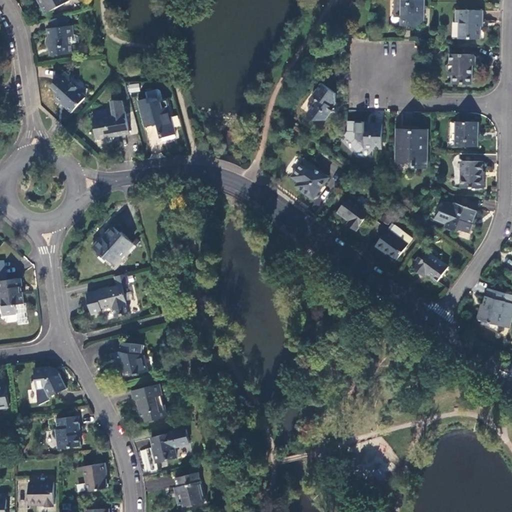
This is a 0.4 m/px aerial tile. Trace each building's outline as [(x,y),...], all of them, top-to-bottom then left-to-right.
[(41,0),(43,3),(42,4),(46,12),(70,0),(41,0)] [(421,0),(395,0),(395,10),(401,10),(401,25),(415,25),(422,20),(421,0)] [(481,9),(455,9),(455,21),(458,21),(458,38),(479,38),(479,20),(480,20),(481,9)] [(69,23),(68,15),(49,20),(50,28),(48,28),(49,37),(47,37),(45,43),(50,47),(51,55),(73,52),(72,42),(80,42),(79,35),(75,34),(73,23),(69,23)] [(471,53),(449,53),(449,61),(446,64),(446,71),(449,74),(451,74),(451,83),(471,83),(471,64),(471,53)] [(65,72),(51,87),(57,92),(55,95),(56,102),(65,102),(66,107),(72,112),(86,97),(77,90),(78,88),(70,80),(69,76),(65,72)] [(128,84),(129,92),(140,91),(139,83),(128,84)] [(334,93),(321,83),(312,94),(313,95),(314,102),(309,109),(311,116),(316,120),(324,119),(333,108),(331,106),(333,104),(334,93)] [(158,89),(146,92),(147,98),(149,103),(163,99),(161,90),(158,89)] [(163,99),(149,103),(147,98),(139,100),(146,127),(151,125),(158,124),(162,137),(175,134),(166,98),(163,99)] [(125,108),(123,101),(117,100),(111,100),(112,109),(113,109),(114,113),(108,115),(107,109),(100,110),(101,115),(93,117),(97,139),(104,138),(110,142),(113,141),(116,136),(123,135),(129,134),(125,108)] [(308,120),(316,120),(311,116),(309,109),(306,112),(308,120)] [(381,148),(381,124),(371,124),(365,124),(365,121),(355,121),(355,139),(351,142),(351,145),(356,151),(359,151),(363,148),(381,148)] [(457,121),(456,146),(477,147),(477,137),(476,137),(476,122),(457,121)] [(426,130),(400,130),(400,143),(396,143),(396,160),(408,161),(412,166),(425,166),(426,130)] [(311,199),(327,178),(304,160),(291,177),(298,182),(295,186),(311,199)] [(461,161),(460,188),(483,188),(483,176),(481,176),(481,162),(461,161)] [(362,205),(349,195),(337,212),(349,222),(357,228),(369,211),(361,206),(362,205)] [(475,211),(454,202),(444,226),(456,231),(460,229),(468,232),(472,223),(471,223),(475,211)] [(101,238),(93,247),(106,259),(107,258),(115,265),(128,250),(127,249),(133,243),(121,232),(120,233),(113,227),(107,234),(108,235),(104,240),(101,238)] [(397,236),(387,229),(375,245),(395,260),(407,244),(397,236)] [(401,231),(397,236),(407,244),(411,238),(401,231)] [(447,266),(427,251),(421,260),(418,257),(411,267),(420,274),(422,271),(437,281),(447,266)] [(115,277),(117,286),(121,285),(128,283),(126,274),(115,277)] [(20,279),(0,281),(0,304),(2,306),(3,316),(16,314),(15,304),(23,303),(22,292),(20,292),(19,288),(21,288),(20,279)] [(117,286),(87,294),(91,314),(102,312),(101,309),(110,307),(111,311),(114,310),(115,317),(129,314),(126,302),(124,294),(121,285),(117,286)] [(511,299),(511,294),(487,288),(482,308),(480,307),(476,319),(498,325),(505,302),(511,303),(511,299)] [(131,292),(124,294),(126,302),(133,300),(131,292)] [(144,346),(122,342),(120,352),(117,353),(120,363),(118,364),(120,373),(130,371),(131,376),(135,375),(136,376),(140,375),(140,374),(147,372),(143,355),(144,346)] [(402,365),(407,358),(402,354),(397,361),(402,365)] [(35,369),(37,389),(38,406),(50,400),(49,398),(67,389),(59,373),(53,370),(54,369),(51,368),(35,369)] [(0,409),(9,408),(6,385),(0,386),(0,409)] [(160,385),(132,391),(134,400),(137,402),(140,401),(142,411),(140,414),(142,421),(145,422),(166,417),(160,393),(162,393),(160,385)] [(58,449),(80,447),(78,435),(77,428),(80,428),(78,417),(56,420),(57,430),(55,430),(58,449)] [(177,459),(171,433),(152,438),(158,463),(177,459)] [(105,464),(84,467),(89,492),(108,488),(105,473),(106,473),(105,464)] [(199,473),(176,478),(177,487),(175,488),(176,492),(178,492),(179,496),(177,497),(179,506),(184,505),(185,507),(207,502),(206,499),(203,500),(199,485),(202,485),(202,482),(201,482),(199,473)] [(53,483),(29,484),(29,506),(54,506),(53,483)]
